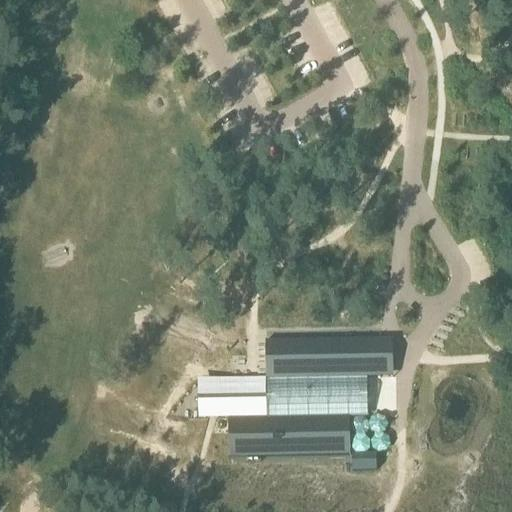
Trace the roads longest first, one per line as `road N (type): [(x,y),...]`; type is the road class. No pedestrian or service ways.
road 1 (unclassified): [(407,199),(416,66),(386,0)]
road 2 (unclassified): [(413,360),(456,291),(457,272),(443,238),(407,199)]
road 3 (unclassified): [(413,360),(389,310),(407,199)]
